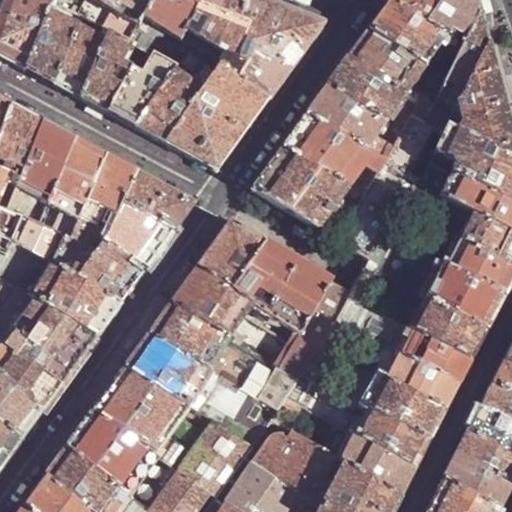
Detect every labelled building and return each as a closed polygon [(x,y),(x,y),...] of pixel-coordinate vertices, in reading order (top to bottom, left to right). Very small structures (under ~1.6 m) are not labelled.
[(22,71),(24,73),(47,16),(49,11),(39,6),(41,0),(4,0),(2,5),(0,10),(0,59),(7,63),(22,71)] [(53,0),(51,0),(41,0),(39,6),(49,11),(51,7),(53,0)] [(53,0),(51,7),(76,19),(82,0),(53,0)] [(110,13),(87,0),(82,0),(76,19),(79,21),(95,28),(101,31),(110,13)] [(87,0),(110,13),(116,0),(87,0)] [(116,0),(110,13),(136,28),(140,21),(152,0),(116,0)] [(183,33),(202,0),(152,0),(140,21),(177,43),(183,33)] [(217,69),(268,102),(299,58),(321,28),(249,0),(202,0),(183,33),(223,57),(216,68),(217,69)] [(390,0),(389,2),(427,26),(441,4),(433,0),(390,0)] [(480,18),(478,7),(475,1),(474,0),(443,0),(441,4),(427,26),(447,39),(463,49),(480,18)] [(368,31),(427,67),(447,39),(427,26),(389,2),(378,18),(368,31)] [(49,11),(47,16),(76,30),(79,21),(76,19),(51,7),(49,11)] [(136,28),(110,13),(101,31),(107,35),(127,45),(136,28)] [(41,82),(53,88),(75,32),(76,30),(47,16),(24,73),(41,82)] [(433,108),(424,126),(437,134),(444,138),(448,131),(447,130),(458,108),(488,48),(484,31),(480,18),(463,49),(448,79),(433,108)] [(76,30),(75,32),(91,39),(95,28),(79,21),(76,30)] [(177,43),(140,21),(136,28),(127,45),(134,49),(142,53),(150,58),(174,72),(180,64),(169,57),(177,45),(177,43)] [(101,31),(95,28),(91,39),(103,45),(107,35),(101,31)] [(407,95),(427,67),(368,31),(355,49),(347,59),(407,95)] [(75,32),(53,88),(69,97),(79,102),(103,45),(91,39),(75,32)] [(183,33),(177,43),(177,45),(213,66),(216,68),(223,57),(183,33)] [(97,112),(107,117),(132,71),(124,67),(134,49),(127,45),(107,35),(103,45),(79,102),(97,112)] [(463,49),(447,39),(427,67),(448,79),(463,49)] [(213,66),(177,45),(169,57),(180,64),(174,72),(172,75),(196,91),(201,84),(206,76),(213,66)] [(488,48),(458,108),(467,140),(470,142),(511,163),(511,138),(503,103),(488,48)] [(134,49),(124,67),(132,71),(142,53),(134,49)] [(123,126),(133,131),(172,75),(174,72),(150,58),(140,76),(132,71),(107,117),(123,126)] [(334,77),(327,88),(387,124),(400,106),(407,95),(347,59),(334,77)] [(213,66),(206,76),(210,79),(217,69),(216,68),(213,66)] [(448,79),(427,67),(407,95),(420,103),(421,102),(433,108),(448,79)] [(206,88),(201,94),(166,148),(215,175),(245,134),(268,102),(217,69),(210,79),(205,87),(206,88)] [(172,75),(133,131),(154,142),(166,148),(201,94),(196,91),(172,75)] [(201,84),(205,87),(210,79),(206,76),(201,84)] [(205,87),(201,84),(196,91),(201,94),(206,88),(205,87)] [(367,151),(375,140),(387,124),(327,88),(315,105),(307,116),(367,151)] [(420,103),(407,95),(400,106),(413,114),(420,103)] [(0,134),(11,108),(0,102),(0,134)] [(421,102),(420,103),(413,114),(411,119),(421,124),(424,126),(433,108),(421,102)] [(400,106),(387,124),(403,133),(405,129),(411,119),(413,114),(400,106)] [(0,134),(0,164),(5,166),(22,174),(42,125),(25,116),(11,108),(0,134)] [(458,108),(447,130),(448,131),(467,140),(458,108)] [(293,135),(282,150),(349,188),(364,166),(373,155),(367,151),(307,116),(293,135)] [(411,119),(405,129),(414,135),(421,124),(411,119)] [(365,197),(337,244),(367,262),(368,262),(384,238),(400,212),(405,204),(409,197),(416,187),(417,187),(420,181),(412,176),(437,134),(424,126),(421,124),(414,135),(405,129),(403,133),(392,150),(385,163),(379,175),(365,197)] [(387,124),(375,140),(392,150),(403,133),(387,124)] [(16,192),(46,208),(73,141),(55,132),(42,125),(22,174),(18,183),(16,192)] [(444,138),(435,154),(456,166),(470,142),(467,140),(448,131),(444,138)] [(437,134),(412,176),(420,181),(430,164),(435,154),(444,138),(437,134)] [(375,140),(367,151),(373,155),(385,163),(392,150),(375,140)] [(88,149),(73,141),(46,208),(77,224),(79,221),(105,158),(88,149)] [(456,166),(451,175),(511,207),(511,163),(470,142),(456,166)] [(317,232),(330,215),(345,193),(349,188),(282,150),(265,174),(251,193),(317,232)] [(456,166),(435,154),(430,164),(451,175),(456,166)] [(385,163),(373,155),(364,166),(379,175),(385,163)] [(118,218),(124,207),(137,175),(118,165),(105,158),(79,221),(95,229),(105,211),(116,218),(118,218)] [(451,175),(430,164),(420,181),(417,187),(439,198),(451,175)] [(22,174),(5,166),(1,175),(8,179),(18,183),(22,174)] [(364,166),(349,188),(354,191),(359,194),(365,197),(379,175),(364,166)] [(0,212),(6,215),(16,192),(18,183),(8,179),(1,175),(0,174),(0,212)] [(173,234),(194,206),(162,189),(137,175),(124,207),(173,234)] [(472,216),(511,236),(511,207),(451,175),(439,198),(472,216)] [(417,187),(416,187),(409,197),(418,201),(414,209),(441,224),(437,231),(458,242),(472,216),(439,198),(417,187)] [(349,188),(345,193),(355,199),(359,194),(354,191),(349,188)] [(16,192),(6,215),(22,222),(23,219),(38,227),(46,208),(16,192)] [(405,204),(400,212),(410,217),(414,209),(405,204)] [(173,234),(124,207),(118,218),(116,218),(107,236),(102,245),(147,271),(161,251),(173,234)] [(70,242),(77,224),(46,208),(38,227),(65,240),(70,243),(70,242)] [(414,209),(410,217),(411,217),(437,231),(441,224),(414,209)] [(105,211),(95,229),(101,233),(107,236),(116,218),(105,211)] [(0,250),(7,254),(12,244),(22,222),(6,215),(0,212),(0,250)] [(400,212),(384,238),(393,243),(394,243),(411,217),(410,217),(400,212)] [(330,215),(317,232),(329,239),(340,222),(330,215)] [(511,236),(472,216),(458,242),(511,271),(511,236)] [(12,244),(52,266),(65,240),(38,227),(23,219),(22,222),(12,244)] [(70,242),(90,251),(101,233),(95,229),(79,221),(77,224),(70,242)] [(213,246),(195,270),(230,292),(265,245),(230,223),(213,246)] [(90,251),(95,254),(102,245),(107,236),(101,233),(90,251)] [(374,276),(422,301),(440,267),(394,243),(393,243),(384,238),(368,262),(367,262),(363,270),(374,276)] [(70,243),(65,240),(52,266),(76,280),(95,254),(90,251),(70,242),(70,243)] [(511,271),(458,242),(444,269),(503,299),(511,280),(511,271)] [(7,254),(0,270),(0,281),(2,283),(30,299),(52,266),(12,244),(7,254)] [(95,254),(76,280),(121,307),(135,287),(147,271),(102,245),(95,254)] [(265,245),(230,292),(250,305),(288,329),(282,339),(294,346),(300,336),(332,283),(265,245)] [(30,299),(37,303),(97,339),(111,319),(121,307),(76,280),(52,266),(30,299)] [(440,267),(422,301),(485,333),(500,304),(503,299),(444,269),(440,267)] [(175,298),(170,305),(228,339),(244,317),(242,316),(250,305),(230,292),(195,270),(188,281),(175,298)] [(347,299),(359,305),(374,276),(363,270),(349,293),(351,294),(347,299)] [(0,352),(37,303),(30,299),(2,283),(0,287),(0,352)] [(340,288),(332,283),(300,336),(294,346),(280,369),(297,379),(301,375),(318,347),(326,336),(334,322),(347,299),(351,294),(349,293),(340,288)] [(359,305),(347,299),(334,322),(386,349),(395,354),(400,356),(412,333),(407,329),(359,305)] [(422,301),(407,329),(412,333),(470,362),(483,337),(485,333),(422,301)] [(37,303),(0,352),(0,377),(42,414),(74,371),(97,339),(37,303)] [(207,370),(228,339),(170,305),(158,322),(148,336),(207,370)] [(288,329),(250,305),(242,316),(244,317),(282,339),(288,329)] [(282,339),(244,317),(228,339),(249,351),(258,357),(277,368),(280,369),(294,346),(282,339)] [(412,333),(400,356),(458,386),(468,366),(470,362),(412,333)] [(207,370),(148,336),(135,353),(125,368),(189,410),(212,373),(207,370)] [(326,336),(318,347),(327,353),(332,354),(338,343),(326,336)] [(228,339),(207,370),(212,373),(258,400),(272,377),(253,366),(243,360),(249,351),(228,339)] [(318,347),(301,375),(309,379),(312,381),(327,353),(318,347)] [(386,349),(383,355),(392,360),(395,354),(386,349)] [(258,357),(249,351),(243,360),(253,366),(255,362),(258,357)] [(400,356),(386,383),(444,413),(456,390),(458,386),(400,356)] [(258,357),(255,362),(274,373),(277,368),(258,357)] [(274,373),(255,362),(253,366),(272,377),(274,373)] [(496,378),(492,386),(511,396),(511,367),(504,363),(496,378)] [(189,410),(125,368),(108,392),(93,411),(156,456),(168,439),(189,410)] [(280,369),(277,368),(274,373),(272,377),(258,400),(276,411),(286,397),(297,379),(280,369)] [(212,373),(189,410),(195,413),(202,418),(206,421),(212,424),(251,448),(270,421),(276,411),(258,400),(212,373)] [(297,379),(286,397),(295,403),(298,404),(337,427),(353,436),(366,410),(312,381),(309,379),(301,375),(297,379)] [(0,377),(0,422),(22,443),(34,426),(42,414),(0,377)] [(381,381),(366,410),(428,443),(438,425),(444,413),(386,383),(381,381)] [(484,401),(480,409),(511,425),(511,396),(492,386),(484,401)] [(276,411),(270,421),(283,429),(298,404),(295,403),(286,397),(276,411)] [(472,424),(468,433),(511,455),(511,425),(480,409),(472,424)] [(189,410),(168,439),(191,453),(209,428),(204,424),(206,421),(202,418),(199,422),(192,418),(195,413),(189,410)] [(366,410),(353,436),(414,472),(423,453),(428,443),(366,410)] [(140,477),(156,456),(93,411),(79,431),(66,449),(127,496),(137,482),(140,477)] [(202,418),(195,413),(192,418),(199,422),(202,418)] [(0,472),(5,466),(22,443),(0,422),(0,472)] [(251,448),(212,424),(209,428),(191,453),(178,472),(216,498),(251,448)] [(341,440),(332,459),(339,463),(349,444),(353,436),(337,427),(333,435),(341,440)] [(461,447),(457,456),(511,485),(511,455),(468,433),(461,447)] [(321,511),(345,467),(339,463),(332,459),(292,434),(289,439),(281,435),(275,434),(270,437),(221,511),(284,511),(296,495),(321,511)] [(414,472),(353,436),(349,444),(339,463),(345,467),(399,500),(409,481),(414,472)] [(191,453),(168,439),(156,456),(178,472),(191,453)] [(55,464),(45,478),(88,511),(115,511),(127,496),(66,449),(55,464)] [(148,511),(178,472),(156,456),(140,477),(148,484),(145,488),(137,482),(127,496),(146,511),(148,511)] [(449,471),(444,481),(499,511),(509,492),(511,486),(511,485),(457,456),(449,471)] [(392,511),(399,500),(345,467),(321,511),(320,511),(392,511)] [(178,472),(148,511),(206,511),(213,501),(216,498),(178,472)] [(140,477),(137,482),(145,488),(148,484),(140,477)] [(88,511),(45,478),(34,492),(24,506),(32,511),(88,511)] [(433,503),(428,511),(498,511),(499,511),(444,481),(433,503)] [(320,511),(321,511),(296,495),(284,511),(294,511),(296,511),(297,511),(320,511)] [(146,511),(127,496),(115,511),(146,511)]
